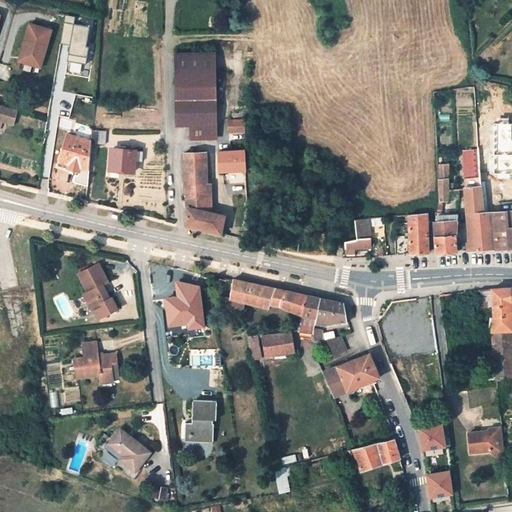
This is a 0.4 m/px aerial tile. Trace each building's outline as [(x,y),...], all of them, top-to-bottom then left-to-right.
[(43,66),(54,28),(32,22),(25,48),(30,49),(26,61),(43,66)] [(91,27),(74,24),(67,61),(86,65),(90,47),(87,47),(91,27)] [(26,61),(30,49),(25,48),(21,60),(26,61)] [(190,126),(216,125),(215,52),(175,53),(177,126),(190,126)] [(0,103),(1,100),(0,100),(0,128),(2,123),(14,126),(19,110),(0,104),(0,103)] [(505,129),(506,103),(481,102),(480,128),(505,129)] [(225,135),(228,135),(245,134),(245,119),(225,120),(225,135)] [(217,138),(216,125),(190,126),(191,139),(217,138)] [(93,141),(67,133),(57,165),(67,168),(67,170),(79,173),(80,169),(89,171),(93,141)] [(245,134),(228,135),(229,151),(246,150),(245,134)] [(496,174),(511,174),(511,143),(496,143),(495,147),(484,147),(483,141),(477,141),(480,187),(480,188),(497,187),(496,174)] [(137,176),(139,150),(111,148),(109,173),(137,176)] [(220,152),(220,172),(228,171),(247,170),(246,150),(229,151),(220,152)] [(207,183),(206,153),(184,153),(184,183),(207,183)] [(88,187),(89,171),(80,169),(79,173),(78,176),(76,175),(74,182),(88,187)] [(228,171),(229,182),(247,181),(247,170),(228,171)] [(449,200),(448,179),(438,180),(439,200),(449,200)] [(207,212),(207,183),(184,183),(184,196),(187,196),(188,208),(207,212)] [(465,189),(469,242),(467,242),(467,250),(497,248),(494,212),(482,213),(481,203),(480,188),(480,187),(465,189)] [(499,201),(497,187),(480,188),(481,203),(499,201)] [(499,201),(481,203),(482,213),(494,212),(500,211),(499,201)] [(221,233),(224,216),(207,212),(188,208),(186,225),(221,233)] [(511,248),(511,227),(508,228),(506,211),(500,211),(494,212),(497,248),(497,249),(511,248)] [(426,213),(410,215),(411,254),(428,253),(427,220),(426,213)] [(458,214),(435,215),(435,220),(435,236),(436,253),(456,251),(455,235),(457,235),(458,214)] [(345,248),(371,247),(370,218),(355,219),(356,238),(345,241),(345,248)] [(97,262),(78,272),(87,290),(81,293),(90,311),(102,305),(106,313),(116,308),(110,296),(108,297),(101,284),(107,281),(97,262)] [(244,302),(268,308),(270,304),(277,289),(233,280),(230,297),(222,297),(226,315),(241,317),(244,302)] [(207,299),(205,286),(191,288),(193,301),(207,299)] [(492,328),(492,331),(511,330),(511,327),(511,323),(510,288),(492,289),(493,306),(494,318),(494,320),(492,328)] [(270,304),(278,306),(285,291),(277,289),(270,304)] [(482,289),(483,307),(493,306),(492,289),(482,289)] [(285,291),(278,306),(302,315),(306,296),(285,291)] [(298,331),(312,333),(312,330),(314,325),(319,298),(306,296),(302,315),(298,331)] [(319,298),(314,325),(326,327),(326,325),(346,323),(346,321),(342,304),(319,298)] [(432,318),(407,324),(410,342),(411,345),(413,345),(436,344),(432,318)] [(322,332),(312,330),(312,333),(314,343),(321,341),(322,332)] [(511,346),(511,345),(511,330),(492,331),(493,346),(511,346)] [(294,353),(291,332),(263,335),(266,358),(294,353)] [(261,358),(257,336),(248,337),(253,360),(261,358)] [(347,351),(342,336),(327,339),(333,355),(347,351)] [(119,377),(116,354),(103,355),(98,355),(97,352),(96,342),(83,343),(84,358),(74,359),(76,378),(99,375),(100,383),(114,381),(113,377),(119,377)] [(413,345),(421,357),(438,354),(436,344),(413,345)] [(511,346),(493,346),(494,351),(496,367),(511,367),(511,346)] [(494,351),(483,352),(485,368),(496,367),(494,351)] [(324,372),(335,397),(375,380),(379,378),(368,354),(364,356),(324,372)] [(425,382),(413,354),(391,364),(402,392),(425,382)] [(485,368),(486,379),(497,378),(496,367),(485,368)] [(504,379),(511,379),(511,373),(511,367),(496,367),(497,378),(497,379),(504,379)] [(216,420),(216,402),(193,401),(192,423),(185,422),(185,440),(213,441),(213,423),(212,423),(212,419),(216,420)] [(425,449),(452,445),(451,438),(445,439),(443,423),(421,427),(425,449)] [(479,431),(468,433),(470,454),(490,452),(494,454),(504,453),(502,432),(501,427),(489,428),(484,435),(479,431)] [(136,471),(150,452),(120,429),(109,444),(123,455),(120,459),(136,471)] [(361,471),(399,458),(394,438),(353,449),(358,461),(361,471)] [(504,453),(494,454),(505,464),(504,453)] [(282,468),(274,470),(279,492),(289,490),(286,476),(291,475),(289,466),(282,468)] [(432,497),(453,494),(450,471),(428,474),(432,497)]
